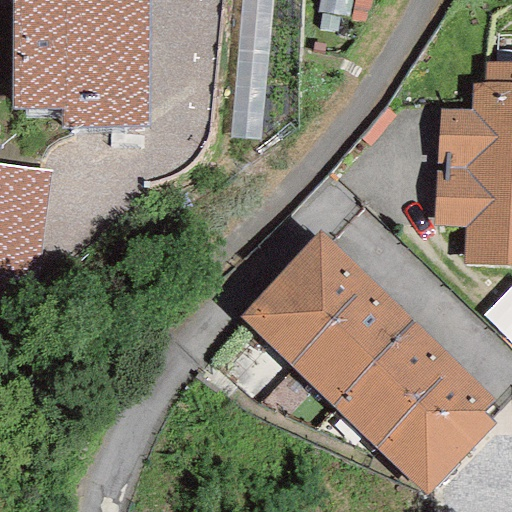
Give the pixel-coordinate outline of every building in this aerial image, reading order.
[(347,18),(350,0),(319,0),(318,12),(347,18)] [(153,20),(25,21),(26,134),(154,133),(153,20)] [(511,78),(494,77),(493,97),(482,96),(481,122),(449,120),(447,158),(457,158),(455,186),(445,185),(443,219),(476,221),(474,257),(511,259),(511,78)] [(55,171),(0,163),(0,311),(23,312),(55,171)] [(425,487),(482,428),(471,417),(482,405),(320,250),(252,321),(425,487)] [(511,284),(490,306),(511,327),(511,284)]
